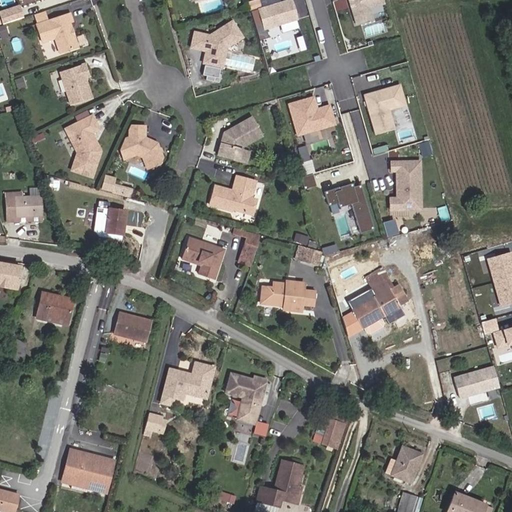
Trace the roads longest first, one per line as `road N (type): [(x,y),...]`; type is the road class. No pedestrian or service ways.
road 1 (residential): [(112,273),(352,396),(511,462)]
road 2 (residential): [(112,273),(52,478)]
road 3 (residential): [(131,0),(150,67),(185,115),(183,162)]
